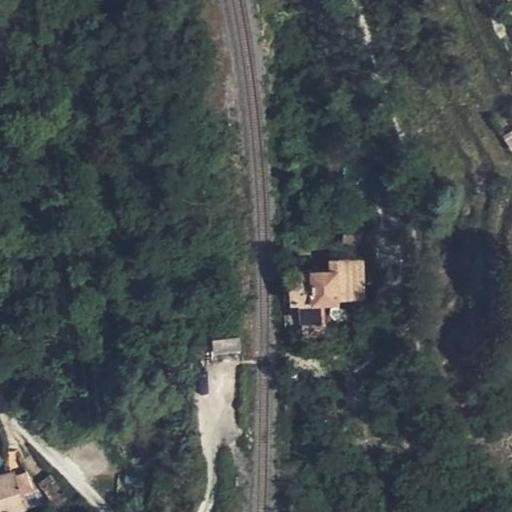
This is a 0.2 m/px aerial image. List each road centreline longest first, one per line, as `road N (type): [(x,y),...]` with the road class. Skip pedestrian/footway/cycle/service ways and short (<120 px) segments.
road 1 (unknown): [(0,407),(111,511)]
road 2 (unknown): [(205,511),(214,474),(215,377)]
